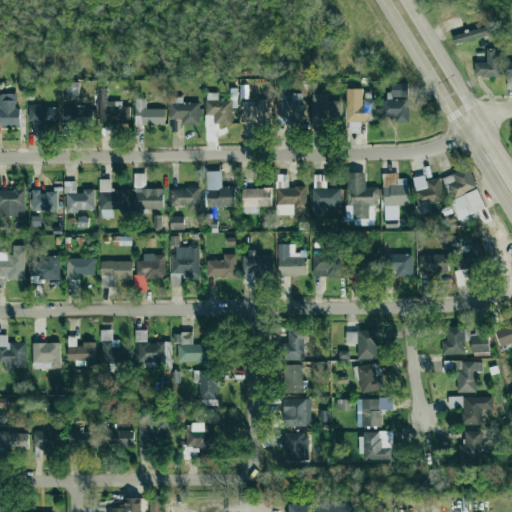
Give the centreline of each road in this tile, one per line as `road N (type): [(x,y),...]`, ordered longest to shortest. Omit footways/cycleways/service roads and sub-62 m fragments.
road 1 (residential): [(0,310),(411,309),(511,291)]
road 2 (residential): [(0,157),(373,155),(421,150),(483,123)]
road 3 (residential): [(0,482),(240,478),(252,470)]
road 4 (secondary): [(381,0),(511,213)]
road 5 (residential): [(253,309),(252,470)]
road 6 (secondary): [(483,123),(406,0)]
